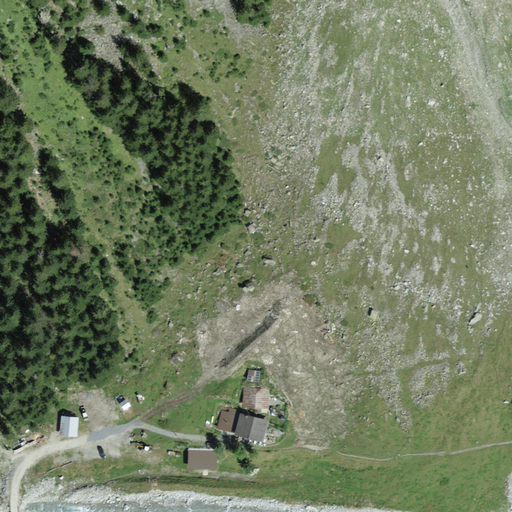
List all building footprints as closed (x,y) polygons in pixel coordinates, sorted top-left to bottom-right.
[(259,373),(247,371),(245,382),(257,384),(259,373)] [(268,392),(242,389),(240,409),(265,412),(268,392)] [(264,420),(223,407),(216,429),(257,442),(264,420)] [(78,418),(57,417),(57,435),(78,435),(78,418)] [(215,452),(184,451),(184,470),(215,470),(215,452)]
